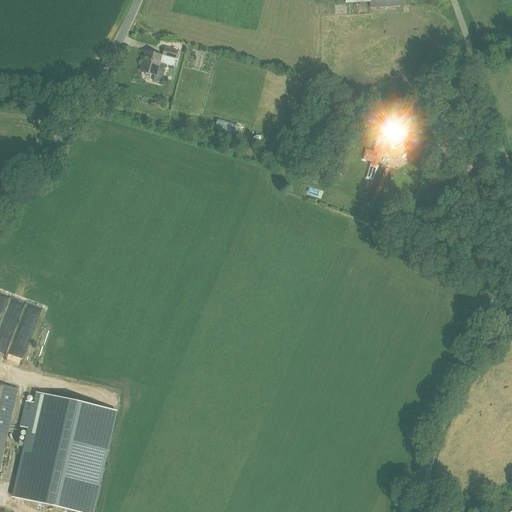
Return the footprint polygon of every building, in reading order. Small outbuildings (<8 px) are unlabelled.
[(166,47),(163,55),(145,51),(140,72),(155,76),(153,81),(162,83),(166,65),(174,67),(178,50),(166,47)] [(238,128),(216,122),(214,130),(236,136),(238,128)] [(404,127),(401,129),(398,125),(387,132),(389,135),(388,136),(382,135),(382,136),(378,136),(377,140),(374,152),(366,150),(363,160),(372,163),(368,176),(374,178),(365,198),(375,201),(388,170),(378,165),(381,154),(397,157),(416,146),(417,141),(409,127),(404,127)] [(347,167),(348,164),(342,162),(341,166),(340,166),(339,174),(345,176),(348,167),(347,167)] [(0,466),(6,442),(18,389),(0,384),(0,466)] [(94,511),(117,411),(35,392),(33,403),(25,401),(20,427),(27,429),(11,498),(74,511),(94,511)]
